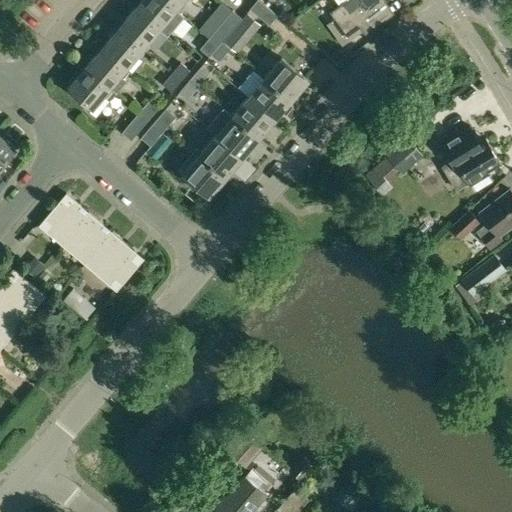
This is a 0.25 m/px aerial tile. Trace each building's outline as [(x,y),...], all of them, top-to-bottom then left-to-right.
[(163,0),(140,0),(134,8),(159,30),(159,29),(167,35),(183,17),(175,10),(163,0)] [(163,0),(175,10),(183,0),(163,0)] [(258,0),(256,0),(249,9),(269,25),(277,16),(258,0)] [(334,0),(338,5),(345,0),(347,0),(329,14),(333,19),(345,35),(358,25),(364,34),(365,35),(377,27),(369,16),(384,5),(380,0),(334,0)] [(134,8),(118,27),(142,49),(159,30),(134,8)] [(220,24),(208,38),(217,46),(241,18),(232,10),(231,11),(220,24)] [(126,69),(142,49),(118,27),(101,47),(126,69)] [(208,38),(199,49),(204,53),(208,57),(217,46),(208,38)] [(221,42),(210,55),(218,61),(229,48),(221,42)] [(84,67),(115,93),(125,81),(123,79),(129,71),(126,69),(101,47),(84,67)] [(281,58),(264,78),(290,100),(307,80),(281,58)] [(180,63),(171,73),(180,81),(189,71),(180,63)] [(106,103),(115,93),(84,67),(67,87),(92,108),(101,98),(106,103)] [(200,67),(189,80),(197,87),(208,74),(200,67)] [(180,81),(171,73),(162,84),(171,92),(180,81)] [(264,78),(248,97),(274,119),(290,100),(264,78)] [(189,80),(178,93),(186,100),(197,87),(189,80)] [(248,97),(232,116),(258,138),(274,119),(248,97)] [(148,101),(139,111),(148,119),(157,108),(148,101)] [(165,108),(156,119),(166,127),(175,116),(165,108)] [(223,109),(207,128),(215,135),(242,157),(258,138),(232,116),(223,109)] [(139,111),(121,133),(130,140),(148,119),(139,111)] [(156,119),(140,138),(150,146),(162,132),(166,127),(156,119)] [(439,141),(451,161),(442,167),(456,190),(468,182),(469,184),(487,173),(485,171),(498,162),(484,140),(478,144),(466,125),(439,141)] [(0,165),(15,148),(0,135),(0,165)] [(215,135),(199,154),(226,177),(242,157),(215,135)] [(402,173),(423,155),(408,138),(407,137),(386,155),(387,156),(402,173)] [(192,152),(178,170),(182,174),(209,196),(226,177),(199,154),(197,156),(192,152)] [(487,222),(476,230),(490,249),(503,240),(499,235),(511,225),(511,192),(509,190),(480,213),(487,222)] [(86,216),(73,206),(76,202),(66,193),(38,225),(62,245),(86,216)] [(469,211),(450,228),(460,238),(478,221),(469,211)] [(84,264),(108,235),(96,225),(99,221),(89,213),(86,216),(62,245),(84,264)] [(111,232),(108,235),(84,264),(116,291),(129,275),(120,268),(131,255),(119,244),(122,241),(111,232)] [(483,288),(506,270),(494,253),(460,279),(461,280),(455,285),(454,286),(470,306),(487,293),(483,288)] [(0,311),(18,327),(45,295),(29,282),(22,290),(9,279),(0,289),(0,311)] [(0,347),(18,327),(0,311),(0,347)] [(228,452),(244,466),(261,447),(245,433),(228,452)] [(321,455),(312,448),(291,471),(300,479),(321,455)] [(212,511),(250,511),(266,495),(244,476),(212,511)]
